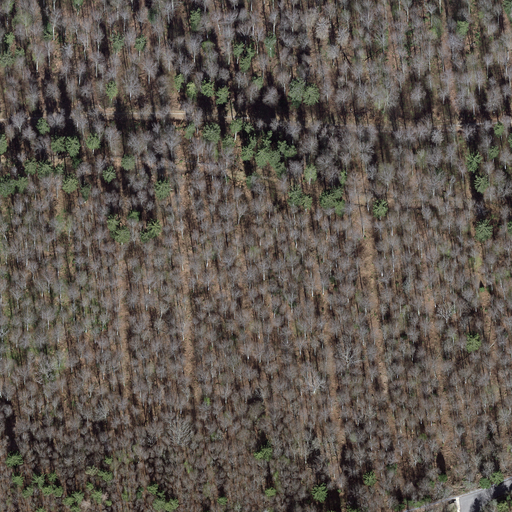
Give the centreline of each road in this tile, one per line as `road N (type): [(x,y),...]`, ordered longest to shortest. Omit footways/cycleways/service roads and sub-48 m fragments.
road 1 (track): [(0,162),(181,164),(384,201),(511,211)]
road 2 (track): [(0,124),(140,116),(382,129),(511,123)]
